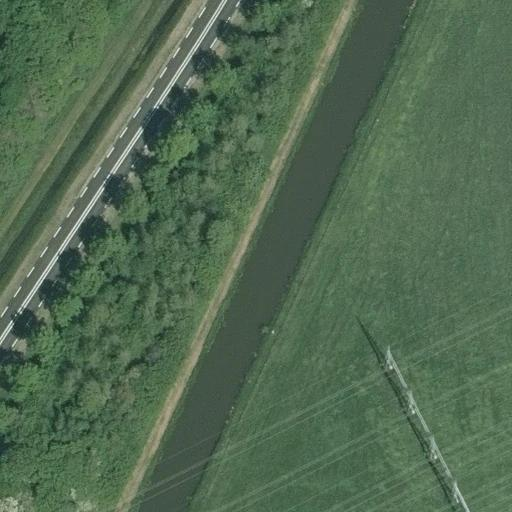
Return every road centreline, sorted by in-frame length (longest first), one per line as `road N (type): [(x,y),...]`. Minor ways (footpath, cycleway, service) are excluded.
road 1 (primary): [(0,321),(210,0)]
road 2 (unknown): [(0,229),(144,0)]
